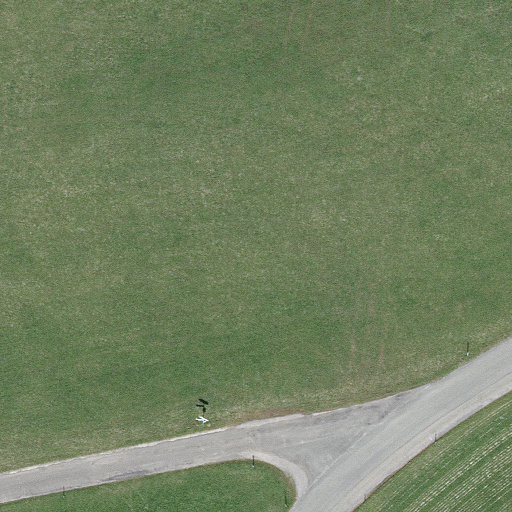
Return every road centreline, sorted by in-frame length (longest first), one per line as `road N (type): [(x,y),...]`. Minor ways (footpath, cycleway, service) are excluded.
road 1 (track): [(0,491),(249,439),(392,441)]
road 2 (unclassified): [(320,511),(392,441),(511,357)]
